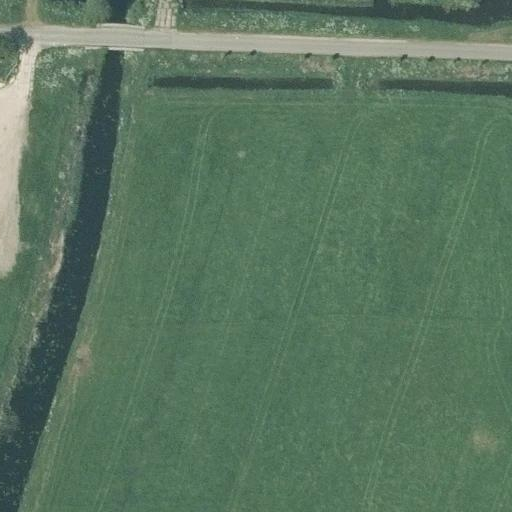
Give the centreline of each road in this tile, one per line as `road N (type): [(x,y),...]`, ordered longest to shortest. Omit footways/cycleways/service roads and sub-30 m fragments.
road 1 (tertiary): [(511,60),(143,39)]
road 2 (tertiary): [(0,34),(143,39)]
